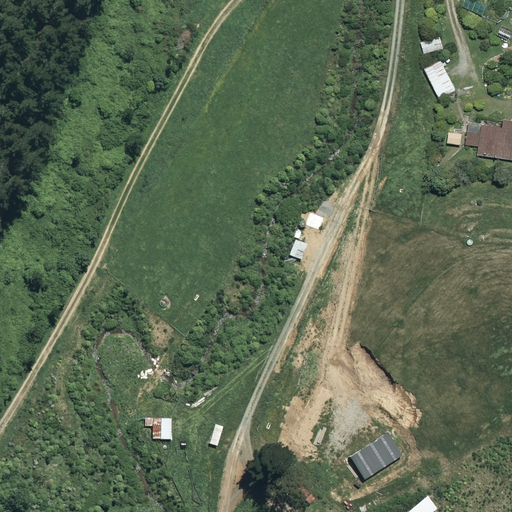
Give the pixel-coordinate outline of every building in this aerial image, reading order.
[(443,49),(440,38),(421,42),(424,54),(443,49)] [(455,91),(441,62),(425,69),(439,98),(455,91)] [(511,122),(504,122),(503,129),(470,124),(467,145),(481,147),(480,155),(511,159),(511,122)] [(461,134),(448,133),(447,144),(460,145),(461,134)] [(152,442),(160,442),(172,442),(171,420),(159,420),(159,433),(152,434),(152,442)] [(223,426),(214,423),(208,445),(218,448),(223,426)]
